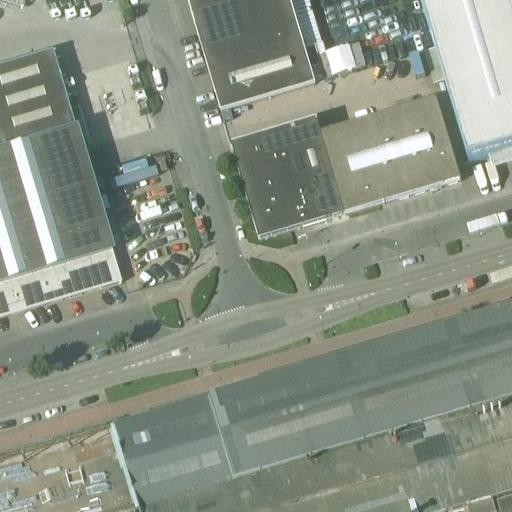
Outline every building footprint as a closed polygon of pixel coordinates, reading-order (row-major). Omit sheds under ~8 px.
[(186,0),(220,115),(315,87),(288,0),(186,0)] [(431,0),(480,163),(489,161),(511,153),(511,10),(509,0),(431,0)] [(50,54),(0,68),(0,152),(73,130),(50,54)] [(258,243),(293,233),(461,183),(435,97),(416,102),(418,108),(321,136),(317,122),(230,147),(258,243)] [(0,152),(0,320),(119,285),(73,130),(0,152)] [(511,313),(115,432),(138,511),(463,511),(468,511),(493,511),(491,504),(511,497),(511,313)] [(498,511),(511,511),(511,501),(497,506),(498,511)]
